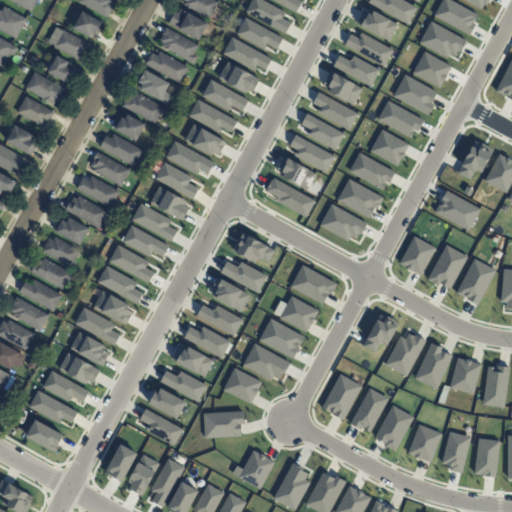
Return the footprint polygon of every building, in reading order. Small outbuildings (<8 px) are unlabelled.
[(38,0),(31,12),(10,0),(38,0)] [(113,0),(112,2),(111,3),(115,6),(111,13),(110,13),(107,18),(78,2),(79,0),(113,0)] [(213,12),(209,19),(184,5),(186,1),(183,0),(214,0),(218,2),(213,12)] [(261,0),(251,0),(244,12),(284,34),(290,23),(281,18),(284,13),(261,0)] [(297,0),(301,2),(295,13),(270,0),(297,0)] [(401,0),(368,0),(367,3),(407,24),(416,8),(401,0)] [(449,0),(442,0),(433,16),(469,35),(475,25),(473,23),(477,15),(449,0)] [(461,0),(480,10),(483,4),(486,5),(488,0),(461,0)] [(25,22),(16,39),(0,30),(0,10),(1,11),(4,7),(27,19),(25,22)] [(208,23),(199,40),(170,24),(176,12),(179,14),(182,9),(188,13),(189,12),(208,23)] [(370,10),(368,14),(362,11),(355,24),(388,41),(397,25),(370,10)] [(97,31),(96,33),(93,32),(90,37),(73,28),(75,24),(72,22),(76,14),(79,16),(82,11),(102,22),(97,31)] [(244,18),(235,34),(262,49),(265,44),(275,49),(281,38),(244,18)] [(430,22),(418,43),(447,59),(449,54),(455,57),(458,51),(460,52),(466,41),(430,22)] [(169,51),(162,47),(163,44),(160,42),(163,35),(162,35),(166,28),(198,46),(194,55),(198,57),(194,65),(169,51)] [(90,48),(88,51),(89,52),(85,59),(81,56),(78,61),(54,47),(63,30),(91,46),(90,48)] [(350,34),(357,39),(361,33),(392,51),(383,67),(344,45),(350,34)] [(0,38),(18,48),(14,56),(9,54),(2,67),(0,65),(0,38)] [(232,38),(222,54),(253,71),(256,66),(264,70),(270,59),(232,38)] [(38,46),(44,49),(40,58),(33,54),(38,46)] [(412,73),(424,51),(452,66),(446,76),(447,76),(445,80),(444,80),(439,88),(412,73)] [(146,63),(152,53),(157,56),(160,52),(189,68),(180,84),(145,65),(146,63)] [(67,63),(65,67),(77,73),(71,85),(47,72),(56,55),(68,62),(67,63)] [(338,56),(349,62),(352,56),(379,70),(370,86),(333,66),(338,56)] [(38,61),(35,66),(28,62),(32,57),(38,60),(38,61)] [(511,57),(494,92),(503,96),(504,94),(507,95),(506,97),(511,100),(511,57)] [(227,62),(259,79),(252,92),(247,89),(245,93),(218,78),(227,62)] [(23,66),(29,70),(27,74),(21,70),(23,66)] [(164,95),(161,100),(139,88),(142,83),(139,82),(145,70),(170,83),(164,95)] [(330,72),(362,89),(352,106),(325,91),(327,87),(322,84),(330,72)] [(66,92),(60,104),(55,102),(53,105),(25,89),(35,73),(67,91),(66,92)] [(405,75),(437,92),(431,103),(434,105),(428,116),(393,96),(405,75)] [(201,95),(228,111),(231,105),(241,111),(247,100),(210,79),(201,95)] [(162,111),(155,125),(122,107),(126,99),(128,100),(133,91),(164,108),(162,111)] [(318,92),(312,103),(320,108),(317,113),(348,131),(357,114),(318,92)] [(54,114),(52,119),(53,119),(49,127),(44,124),(42,127),(17,114),(26,97),(55,113),(54,114)] [(189,115),(220,132),(223,127),(231,131),(237,120),(197,99),(189,115)] [(387,101),(376,120),(410,139),(414,130),(417,132),(423,121),(387,101)] [(306,114),(300,125),(310,130),(307,136),(334,151),(343,134),(306,114)] [(145,127),(137,142),(113,128),(120,116),(126,119),(128,115),(146,125),(145,127)] [(211,156),(214,152),(218,154),(225,142),(193,124),(184,141),(211,156)] [(36,146),(31,156),(5,142),(14,125),(36,137),(33,142),(37,144),(36,146)] [(408,145),(396,166),(369,152),(381,130),(408,145)] [(100,148),(106,136),(111,139),(114,135),(143,151),(134,167),(100,148)] [(295,135),(289,146),(296,150),(293,156),(325,173),(334,157),(295,135)] [(492,150),(480,173),(474,170),(469,180),(456,173),(474,140),(492,150)] [(165,157),(197,174),(199,169),(207,173),(213,162),(174,141),(165,157)] [(27,163),(21,174),(17,172),(16,174),(0,165),(0,145),(28,161),(27,163)] [(125,178),(120,187),(93,171),(94,168),(91,166),(94,160),(93,160),(97,153),(129,171),(125,178)] [(394,172),(388,183),(385,181),(384,183),(385,184),(382,190),(348,172),(359,153),(394,172)] [(511,161),(498,154),(484,181),(505,193),(511,180),(511,161)] [(283,156),(276,169),(281,172),(279,176),(306,191),(315,174),(283,156)] [(164,162),(192,177),(188,184),(198,189),(193,198),(156,179),(164,162)] [(0,173),(15,182),(9,193),(5,191),(2,197),(0,195),(0,173)] [(77,188),(83,178),(89,181),(91,177),(119,192),(110,208),(77,189),(77,188)] [(314,201),(305,217),(275,201),(277,198),(265,191),(272,178),(314,201)] [(348,179),(336,201),(368,218),(374,207),(377,208),(382,198),(348,179)] [(159,186),(186,201),(184,205),(189,208),(182,221),(150,203),(159,186)] [(480,209),(468,231),(434,213),(438,205),(440,206),(442,203),(440,202),(445,191),(480,209)] [(79,197),(107,212),(97,229),(65,211),(69,204),(70,204),(74,198),(77,200),(79,197)] [(170,221),(167,226),(176,231),(170,242),(131,220),(140,204),(170,221)] [(330,204),(319,226),(347,241),(349,236),(355,239),(358,234),(360,234),(366,224),(330,204)] [(88,232),(80,246),(56,233),(62,221),(67,223),(69,218),(89,229),(88,232)] [(131,226),(122,242),(149,257),(152,252),(162,258),(168,246),(131,226)] [(242,233),(239,239),(238,239),(231,251),(254,264),(257,257),(267,263),(274,251),(242,233)] [(435,248),(420,275),(398,263),(413,236),(435,248)] [(79,255),(71,268),(43,252),(46,247),(45,246),(49,239),(53,241),(55,238),(80,252),(79,255)] [(445,245),(426,280),(437,286),(438,283),(449,289),(467,257),(445,245)] [(117,246),(108,262),(148,283),(153,273),(145,268),(148,262),(117,246)] [(50,262),(76,277),(72,284),(68,282),(63,291),(31,273),(34,266),(36,267),(39,260),(43,262),(44,259),(50,262)] [(473,259),(455,294),(477,305),(495,271),(473,259)] [(240,262),(237,267),(226,261),(219,273),(257,293),(266,276),(240,262)] [(302,265),(290,287),(322,305),(327,294),(330,295),(336,284),(302,265)] [(106,266),(97,283),(136,304),(142,293),(133,288),(136,283),(106,266)] [(511,269),(511,311),(511,309),(505,309),(505,302),(500,302),(503,269),(511,269)] [(249,295),(240,313),(212,297),(214,293),(210,291),(217,278),(249,295)] [(62,297),(53,313),(19,294),(25,282),(32,285),(34,281),(62,296),(62,297)] [(102,291),(93,308),(125,325),(132,312),(127,310),(129,306),(102,291)] [(291,296),(279,318),(306,333),(318,311),(291,296)] [(19,321),(12,317),(14,314),(10,312),(13,306),(13,305),(16,298),(49,316),(40,333),(19,321)] [(216,306),(213,311),(202,305),(195,316),(233,337),(242,320),(216,306)] [(84,308),(75,324),(114,345),(119,334),(111,330),(112,328),(113,329),(115,325),(84,308)] [(398,324),(386,346),(381,343),(375,354),(361,347),(380,314),(398,324)] [(270,319),(258,341),(292,359),(304,337),(270,319)] [(33,338),(25,352),(0,338),(0,328),(3,322),(7,325),(9,321),(34,335),(33,338)] [(202,327),(200,332),(190,327),(183,338),(220,358),(229,342),(202,327)] [(79,332),(106,347),(104,350),(109,353),(102,367),(69,348),(79,332)] [(425,341),(406,377),(384,365),(399,336),(404,339),(407,334),(413,337),(414,335),(425,341)] [(0,343),(24,356),(18,368),(14,366),(11,371),(0,365),(0,343)] [(430,343),(414,379),(436,389),(451,356),(440,351),(441,348),(430,343)] [(254,344),(242,365),(270,381),(273,375),(279,379),(282,373),(283,374),(289,363),(254,344)] [(185,346),(183,350),(178,347),(171,360),(203,378),(212,361),(185,346)] [(100,370),(93,383),(87,381),(85,385),(58,370),(67,353),(100,370)] [(457,358),(448,388),(472,395),(480,364),(457,358)] [(31,359),(27,366),(33,369),(37,362),(31,359)] [(509,367),(503,408),(482,405),(487,367),(496,368),(496,366),(509,367)] [(233,368),(222,390),(250,404),(261,382),(233,368)] [(0,371),(15,380),(8,392),(4,389),(2,393),(0,391),(0,371)] [(51,371),(42,388),(68,402),(71,396),(82,403),(88,392),(51,371)] [(180,371),(177,377),(166,371),(160,382),(197,402),(206,386),(180,371)] [(361,386),(342,420),(321,408),(339,374),(361,386)] [(160,388),(157,394),(154,393),(148,404),(176,420),(185,402),(160,388)] [(369,388),(349,424),(360,430),(361,427),(369,432),(387,399),(369,388)] [(38,391),(29,407),(59,424),(62,419),(71,423),(77,413),(38,391)] [(16,405),(11,414),(6,411),(11,402),(16,405)] [(413,418),(394,452),(383,446),(384,443),(374,438),(391,406),(413,418)] [(145,409),(139,420),(149,425),(146,431),(173,446),(182,430),(145,409)] [(242,412),(243,423),(239,423),(240,436),(204,438),(203,414),(242,412)] [(35,420),(25,437),(51,451),(51,450),(55,452),(58,447),(56,446),(62,436),(45,426),(35,420)] [(441,434),(430,462),(407,454),(418,425),(441,434)] [(470,437),(461,473),(449,470),(450,466),(440,464),(448,431),(470,437)] [(499,441),(494,477),(473,475),(478,438),(499,441)] [(120,445),(104,474),(109,477),(109,476),(121,482),(136,455),(120,445)] [(252,451),(242,469),(236,466),(231,474),(259,489),(274,462),(252,451)] [(159,464),(141,497),(128,489),(132,482),(128,480),(142,455),(159,464)] [(168,459),(184,468),(162,508),(151,502),(155,494),(150,491),(168,459)] [(292,463),(272,499),(293,511),(309,483),(304,480),(307,474),(301,471),(303,469),(292,463)] [(322,472),(304,505),(318,511),(328,511),(345,482),(334,476),(333,479),(322,472)] [(1,480),(0,481),(0,495),(4,498),(1,504),(15,511),(26,511),(31,504),(29,504),(33,497),(1,480)] [(181,482),(167,508),(172,511),(171,511),(187,511),(198,491),(181,482)] [(207,484),(192,511),(194,511),(213,511),(224,494),(207,484)] [(348,486),(333,511),(362,511),(370,498),(348,486)] [(218,511),(229,494),(245,503),(240,511),(218,511)] [(375,501),(369,511),(396,511),(397,511),(386,506),(385,508),(382,507),(383,505),(375,501)]
